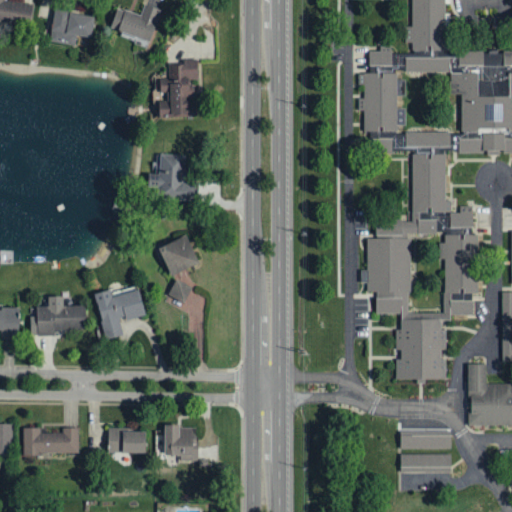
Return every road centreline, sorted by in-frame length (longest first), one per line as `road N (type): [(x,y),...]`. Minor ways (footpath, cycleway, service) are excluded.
road 1 (residential): [(266,388),(237,378),(0,373),(84,396),(236,398),(266,388)]
road 2 (secondary): [(266,511),(265,0)]
